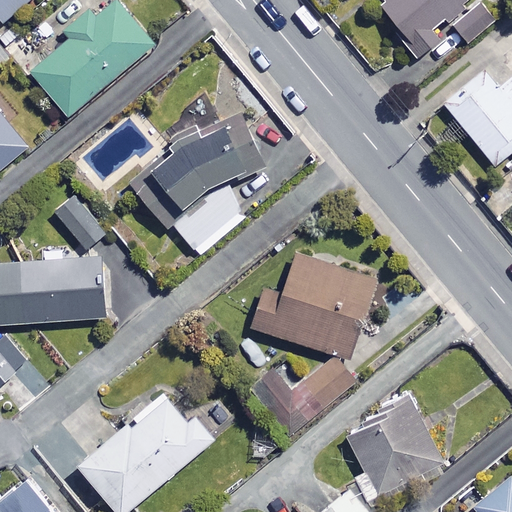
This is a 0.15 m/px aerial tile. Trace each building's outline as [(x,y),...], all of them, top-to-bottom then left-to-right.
[(0,0),(0,17),(1,19),(21,0),(0,0)] [(156,37),(124,0),(102,0),(28,63),(68,111),(156,37)] [(458,0),(379,0),(399,23),(393,28),(414,53),(438,33),(430,24),(458,0)] [(503,11),(493,0),(482,0),(455,26),(470,41),(503,11)] [(511,71),(496,84),(481,66),(442,98),(494,161),(511,145),(511,71)] [(233,95),(127,177),(165,224),(172,219),(199,252),(249,211),(228,185),(266,155),(233,95)] [(0,164),(28,141),(0,108),(0,164)] [(374,274),(293,245),(279,282),(266,278),(251,319),(345,353),(374,274)] [(0,317),(105,311),(101,250),(0,256),(0,317)] [(0,378),(26,357),(1,326),(0,327),(0,378)] [(354,379),(331,352),(289,387),(269,363),(237,390),(280,441),(354,379)] [(184,413),(164,386),(76,454),(117,507),(213,432),(192,406),(184,413)] [(441,453),(407,391),(343,426),(364,465),(354,471),(366,494),(441,453)] [(511,511),(511,473),(466,511),(511,511)] [(55,511),(25,475),(0,494),(0,511),(55,511)] [(373,511),(348,483),(314,511),(373,511)]
